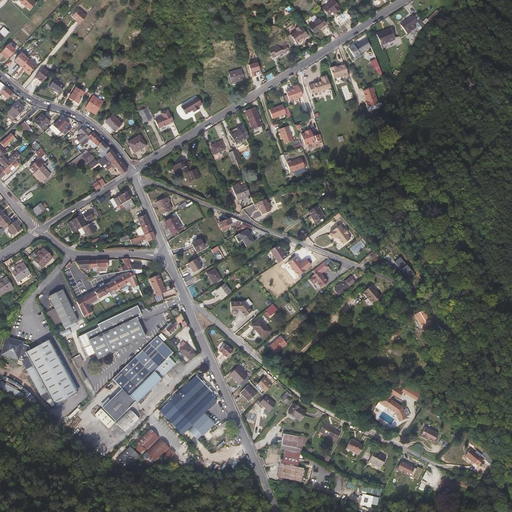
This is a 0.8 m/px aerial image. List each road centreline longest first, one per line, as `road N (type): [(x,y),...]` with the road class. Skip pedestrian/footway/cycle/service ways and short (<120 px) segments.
road 1 (residential): [(133,172),(406,0)]
road 2 (residential): [(188,305),(302,398),(432,464)]
road 3 (residential): [(133,172),(381,276)]
road 4 (residential): [(277,511),(188,305)]
road 5 (residential): [(133,172),(93,127),(0,78)]
road 6 (residential): [(167,255),(70,255),(39,230)]
